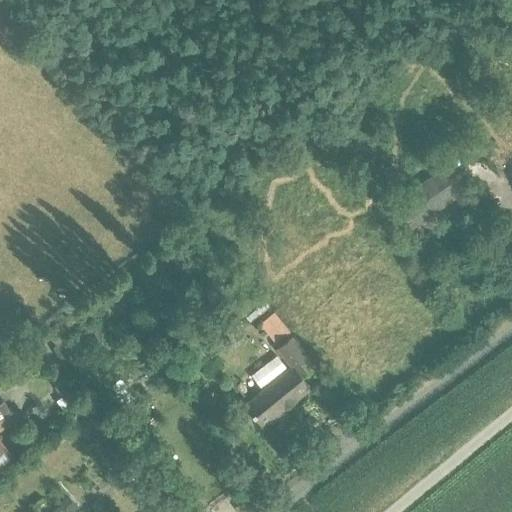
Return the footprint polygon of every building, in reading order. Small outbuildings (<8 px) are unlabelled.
[(385,208),(404,235),(457,199),(438,171),(385,208)] [(277,306),(261,319),(278,340),(294,327),(277,306)] [(262,427),(311,388),(303,378),(316,367),(292,337),(277,348),(292,367),(244,406),(262,427)] [(253,390),(278,370),(267,356),(242,375),(253,390)] [(88,393),(76,377),(67,384),(79,399),(88,393)] [(64,380),(54,387),(69,406),(78,399),(64,380)] [(133,466),(116,443),(101,454),(118,477),(133,466)]
